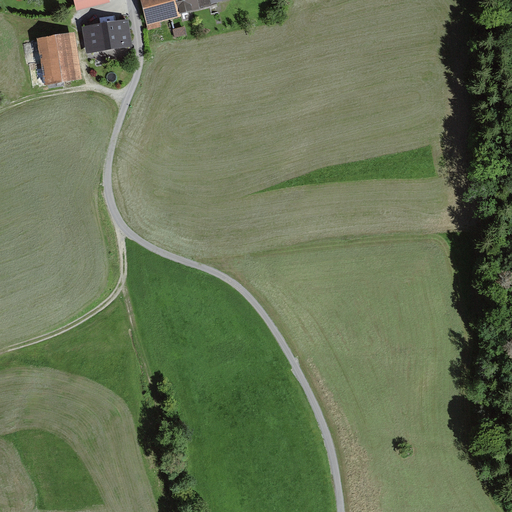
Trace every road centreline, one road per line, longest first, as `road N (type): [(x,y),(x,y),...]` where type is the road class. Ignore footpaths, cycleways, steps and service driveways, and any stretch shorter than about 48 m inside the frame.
road 1 (track): [(341,511),(316,402),(259,305),(233,282),(129,234),(116,217),(110,151),(129,92)]
road 2 (track): [(0,354),(75,326),(112,300),(123,283),(120,221)]
road 3 (track): [(129,92),(78,90),(0,110)]
